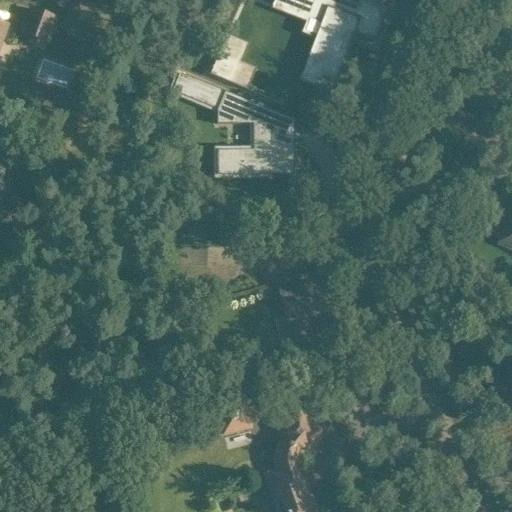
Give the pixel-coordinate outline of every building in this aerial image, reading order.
[(385,0),(288,0),(336,18),(329,35),(323,32),(310,67),(334,77),(340,62),(342,62),(350,43),(341,40),(347,23),(375,34),(388,1),(385,0)] [(20,33),(48,43),(56,19),(28,9),(20,33)] [(225,40),(210,76),(229,83),(244,47),(225,40)] [(294,176),(293,120),(179,75),(172,93),(216,111),(217,125),(252,125),(253,151),(217,151),(217,177),(294,176)] [(511,220),(502,245),(511,249),(511,220)] [(168,265),(167,278),(204,279),(204,266),(168,265)] [(279,282),(284,301),(295,342),(339,330),(333,306),(327,307),(318,272),(279,282)] [(304,387),(331,407),(347,386),(331,375),(323,385),(312,376),(304,387)] [(179,384),(173,394),(183,399),(188,389),(179,384)] [(173,397),(161,400),(163,409),(176,406),(173,397)] [(214,409),(201,412),(207,438),(220,435),(221,437),(251,430),(244,400),(213,407),(214,409)] [(45,407),(30,408),(31,438),(47,437),(46,429),(46,413),(45,407)] [(279,469),(280,472),(275,474),(279,486),(272,488),(278,503),(281,505),(287,503),(290,511),(317,511),(312,498),(308,488),(311,487),(303,464),(303,463),(303,462),(303,460),(304,459),(304,457),(325,433),(301,413),(281,436),(285,440),(284,442),(282,445),(281,447),(280,450),(279,453),(278,455),(278,458),(278,461),(278,464),(278,467),(279,469)]
